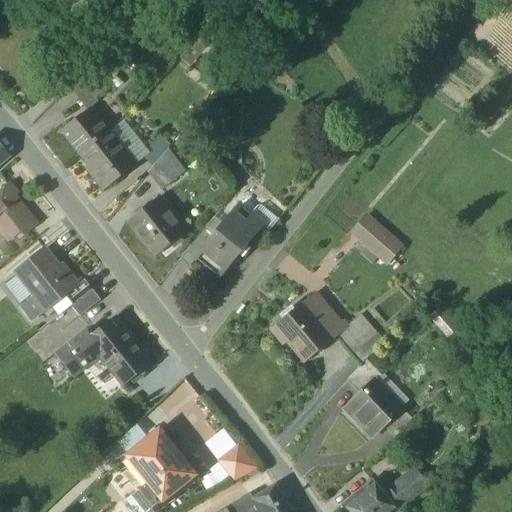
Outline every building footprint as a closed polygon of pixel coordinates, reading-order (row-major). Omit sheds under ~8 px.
[(228,0),(251,28),(284,2),(282,0),(228,0)] [(284,2),(251,28),(262,42),(295,16),(284,2)] [(220,43),(236,56),(241,49),(225,36),(220,43)] [(206,48),(197,39),(181,60),(191,68),(206,48)] [(69,92),(81,107),(100,91),(86,75),(69,92)] [(471,121),(491,138),(511,114),(511,84),(507,80),(471,121)] [(61,132),(79,156),(115,127),(111,122),(105,127),(91,109),(61,132)] [(124,122),(117,128),(118,130),(111,135),(135,166),(144,159),(150,155),(147,151),(124,122)] [(117,128),(115,127),(79,156),(88,167),(85,170),(103,193),(136,168),(135,166),(111,135),(118,130),(117,128)] [(170,145),(160,136),(147,151),(150,155),(144,159),(153,167),(166,150),(170,145)] [(0,169),(10,162),(0,148),(0,169)] [(186,172),(166,150),(153,167),(147,173),(162,191),(186,172)] [(0,228),(13,245),(25,235),(27,238),(41,228),(16,196),(19,193),(11,184),(0,192),(0,228)] [(129,224),(155,256),(182,234),(156,202),(129,224)] [(256,211),(249,219),(238,209),(215,236),(194,260),(195,261),(217,279),(260,229),(267,234),(276,223),(261,210),(256,211)] [(351,234),(388,266),(403,248),(381,229),(366,217),(351,234)] [(179,260),(189,268),(195,261),(194,260),(215,236),(206,228),(186,252),(179,260)] [(43,312),(44,313),(51,308),(65,297),(78,287),(64,269),(60,272),(45,253),(20,272),(37,294),(33,298),(43,312)] [(3,286),(20,308),(33,298),(37,294),(20,272),(3,286)] [(65,297),(72,306),(92,290),(85,282),(78,287),(65,297)] [(102,303),(92,290),(72,306),(82,319),(102,303)] [(313,296),(303,305),(333,341),(337,338),(336,337),(349,327),(344,321),(339,326),(313,296)] [(59,317),(72,306),(65,297),(51,308),(59,317)] [(31,322),(43,312),(33,298),(20,308),(31,322)] [(306,364),(333,341),(303,305),(272,330),(285,345),(288,342),(306,364)] [(429,317),(448,340),(458,331),(439,309),(429,317)] [(356,320),(378,348),(383,342),(361,316),(356,320)] [(97,356),(124,391),(151,370),(134,348),(137,346),(117,320),(88,343),(84,337),(57,358),(74,380),(86,371),(83,366),(97,356)] [(337,338),(361,367),(365,362),(378,348),(356,320),(349,327),(336,337),(337,338)] [(381,379),(365,362),(361,367),(347,381),(361,396),(374,383),(375,384),(381,379)] [(384,376),(381,379),(375,384),(387,397),(383,400),(396,414),(402,409),(409,402),(384,376)] [(488,400),(498,409),(507,396),(502,390),(493,379),(484,385),(491,395),(488,400)] [(345,410),(371,438),(383,427),(396,414),(383,400),(387,397),(375,384),(374,383),(361,396),(345,410)] [(383,427),(394,439),(413,421),(402,409),(396,414),(383,427)] [(128,457),(149,441),(136,425),(117,443),(128,457)] [(139,491),(140,492),(153,508),(153,509),(195,476),(160,432),(149,441),(128,457),(149,483),(139,491)] [(230,477),(234,482),(257,469),(238,445),(217,461),(230,477)] [(230,477),(217,461),(207,469),(220,484),(230,477)] [(382,498),(393,511),(427,486),(416,472),(382,498)] [(345,505),(350,511),(393,511),(382,498),(370,484),(345,505)] [(290,511),(276,487),(253,500),(250,497),(228,510),(228,511),(290,511)] [(151,511),(150,510),(153,508),(140,492),(127,502),(132,507),(131,508),(134,511),(151,511)]
